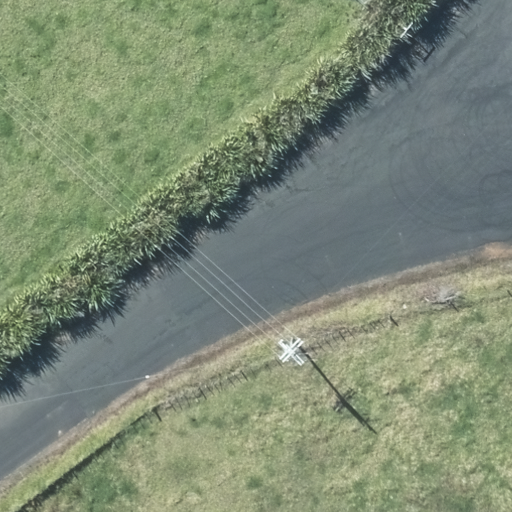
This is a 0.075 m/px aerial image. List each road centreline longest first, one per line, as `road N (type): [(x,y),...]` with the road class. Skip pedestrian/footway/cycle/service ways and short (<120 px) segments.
road 1 (unclassified): [(0,448),(403,146)]
road 2 (unclassified): [(403,146),(511,27)]
